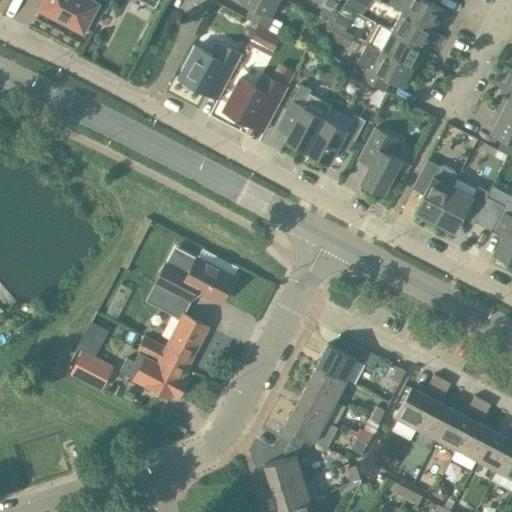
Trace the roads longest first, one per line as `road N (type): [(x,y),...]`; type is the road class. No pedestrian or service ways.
road 1 (residential): [(511,299),(0,29)]
road 2 (tertiary): [(326,238),(0,71)]
road 3 (residential): [(326,238),(226,433),(200,458),(153,473)]
road 4 (tertiary): [(511,335),(326,238)]
road 5 (residential): [(15,511),(153,473)]
road 6 (residential): [(449,116),(508,0)]
